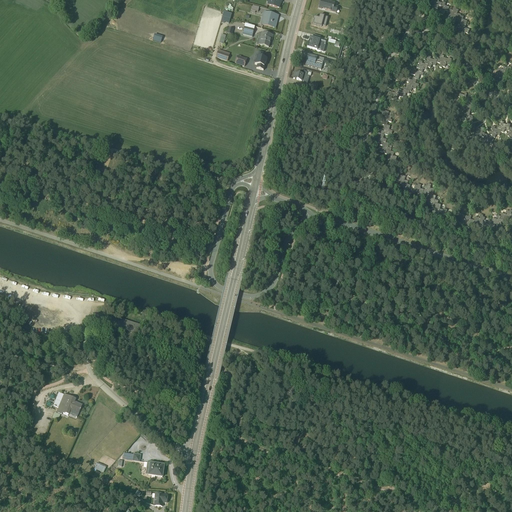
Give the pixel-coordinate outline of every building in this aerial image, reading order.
[(268,0),(267,6),(280,10),(282,0),(268,0)] [(431,4),(430,7),(435,9),(435,10),(437,11),(438,9),(442,10),(440,15),(443,16),(445,12),(447,13),(447,14),(450,15),(449,16),(452,17),(452,19),(456,20),(455,21),(457,21),(456,23),(458,23),(458,24),(460,24),(458,29),(461,30),(461,32),(462,33),(460,38),(464,39),(465,34),(468,34),(469,31),(465,30),(467,23),(463,21),(463,19),(460,18),(461,16),(457,15),(458,11),(456,11),(456,9),(453,8),(452,12),(449,11),(449,9),(445,7),(446,4),(442,3),(442,5),(439,4),(439,0),(433,0),(433,1),(434,2),(433,5),(431,4)] [(321,1),(319,10),(336,14),(337,9),(334,8),(334,5),(321,1)] [(261,26),(275,30),(279,17),(264,13),(261,26)] [(231,16),(224,14),(221,24),(228,26),(231,16)] [(321,27),(325,28),(327,19),(319,17),(318,20),(313,19),(311,26),(321,29),(321,27)] [(242,36),(252,39),(255,28),(245,25),(242,36)] [(255,45),(268,49),(270,43),(271,43),(273,37),(258,33),(255,45)] [(310,39),(306,49),(322,54),(325,43),(319,41),(320,38),(313,36),(312,39),(310,39)] [(229,54),(218,51),(215,60),(227,63),(229,54)] [(307,56),(304,66),(320,71),(324,60),(307,56)] [(247,60),(237,57),(234,65),(245,68),(247,60)] [(389,93),(388,96),(392,98),(391,101),(395,102),(397,97),(404,99),(405,95),(409,96),(412,90),(415,91),(416,88),(418,89),(418,86),(415,85),(416,81),(418,81),(419,77),(422,78),(423,75),(422,74),(423,71),(426,72),(427,69),(430,70),(431,66),(435,67),(436,64),(440,65),(439,69),(442,69),(442,68),(445,69),(446,65),(450,67),(452,61),(448,60),(444,59),(444,60),(440,59),(440,61),(437,60),(436,61),(434,60),(434,62),(431,61),(431,59),(427,58),(426,61),(427,62),(427,63),(425,62),(424,66),(421,65),(422,64),(418,63),(417,65),(419,66),(418,68),(416,67),(415,70),(417,70),(416,74),(411,72),(410,76),(415,77),(414,79),(413,79),(412,82),(410,81),(409,84),(408,84),(407,88),(406,88),(405,89),(403,88),(402,92),(397,91),(396,94),(394,93),(394,94),(389,93)] [(491,75),(490,79),(493,80),(492,85),(495,86),(496,81),(500,82),(501,80),(502,80),(503,75),(507,77),(508,75),(509,75),(509,74),(511,75),(511,65),(510,69),(509,69),(509,68),(507,68),(506,69),(503,68),(503,71),(498,70),(496,76),(491,75)] [(295,74),(293,80),(294,80),(294,81),(295,81),(307,84),(309,77),(310,78),(311,75),(302,72),(301,73),(300,72),(299,75),(295,74)] [(317,86),(311,84),(308,91),(315,93),(317,86)] [(459,95),(458,99),(461,100),(460,104),(467,106),(466,111),(467,111),(466,115),(463,115),(462,119),(466,120),(464,127),(469,128),(468,131),(471,132),(471,133),(475,134),(473,138),(476,139),(476,141),(478,141),(479,138),(484,139),(482,144),(484,145),(484,146),(488,147),(489,144),(492,145),(494,139),(495,140),(496,136),(500,137),(501,134),(504,134),(505,131),(509,132),(507,138),(510,138),(509,140),(511,140),(511,131),(511,129),(510,129),(510,126),(507,125),(506,126),(503,125),(504,123),(500,122),(499,126),(500,126),(500,128),(499,128),(498,131),(494,130),(495,128),(492,128),(491,131),(490,137),(492,137),(492,139),(491,138),(491,140),(487,139),(487,136),(484,136),(485,135),(482,134),(483,133),(480,132),(480,131),(476,129),(476,128),(475,128),(476,126),(472,125),(473,120),(472,120),(473,118),(469,117),(471,112),(470,112),(471,109),(475,110),(476,107),(471,105),(472,102),(470,101),(471,100),(466,99),(467,95),(465,95),(464,97),(459,95)] [(375,141),(374,144),(380,145),(379,147),(381,147),(382,147),(383,147),(382,150),(380,150),(379,153),(382,154),(382,153),(384,154),(384,156),(387,157),(386,163),(388,163),(387,167),(391,168),(393,164),(396,164),(396,162),(396,159),(392,157),(393,154),(390,153),(391,150),(387,149),(388,145),(385,144),(386,141),(382,140),(384,136),(389,137),(390,135),(391,135),(392,132),(388,131),(389,127),(386,127),(387,123),(391,124),(391,122),(390,121),(391,118),(387,117),(388,113),(382,112),(381,115),(382,115),(381,120),(382,120),(381,123),(383,124),(382,126),(383,127),(382,129),(384,130),(383,133),(381,133),(380,135),(377,135),(376,138),(378,139),(377,142),(375,141)] [(395,178),(394,181),(396,182),(396,183),(399,184),(398,186),(402,187),(401,190),(403,191),(403,192),(402,192),(401,195),(404,196),(405,195),(408,196),(411,197),(411,196),(415,197),(415,195),(421,196),(421,199),(424,200),(424,198),(425,198),(426,194),(429,195),(429,196),(430,196),(429,199),(430,199),(429,203),(427,202),(426,206),(430,207),(430,206),(432,206),(431,208),(435,209),(434,212),(432,211),(431,214),(435,215),(437,215),(436,216),(439,217),(439,216),(443,216),(442,222),(445,222),(446,218),(449,219),(450,214),(446,213),(447,210),(444,209),(443,211),(439,210),(440,206),(438,205),(438,202),(434,201),(435,197),(432,196),(434,191),(430,190),(431,186),(428,185),(427,187),(425,186),(424,191),(419,190),(420,187),(417,186),(417,187),(414,187),(413,192),(409,191),(410,187),(407,186),(407,184),(406,183),(406,182),(404,182),(405,178),(402,177),(403,176),(400,175),(399,179),(395,178)] [(362,182),(355,185),(357,191),(364,188),(362,182)] [(461,219),(459,225),(463,226),(463,225),(467,226),(467,225),(470,226),(470,225),(473,225),(474,224),(476,225),(477,224),(480,225),(480,226),(483,227),(482,230),(485,231),(485,230),(489,231),(488,233),(492,233),(493,230),(492,230),(492,228),(494,228),(494,225),(498,226),(497,227),(501,228),(502,225),(501,225),(501,223),(503,223),(504,220),(511,222),(511,220),(511,219),(511,215),(511,212),(509,211),(509,212),(506,211),(505,215),(501,214),(500,217),(497,216),(496,220),(492,219),(492,222),(488,221),(487,225),(483,224),(485,218),(483,218),(483,216),(480,215),(479,219),(474,218),(474,221),(470,220),(471,216),(468,215),(468,217),(465,216),(464,220),(461,219)] [(121,323),(116,321),(114,327),(137,334),(140,326),(122,320),(121,323)] [(82,405),(75,402),(76,400),(59,393),(53,406),(58,408),(56,413),(61,415),(61,414),(67,416),(68,414),(77,418),(82,405)] [(78,431),(68,427),(66,431),(76,435),(78,431)] [(134,455),(123,454),(122,460),(139,462),(140,456),(134,455)] [(105,467),(97,463),(94,469),(103,473),(105,467)] [(164,466),(147,463),(145,476),(162,478),(164,466)] [(167,495),(154,494),(153,507),(162,507),(162,503),(166,504),(167,495)] [(135,497),(132,501),(143,507),(146,503),(135,497)]
